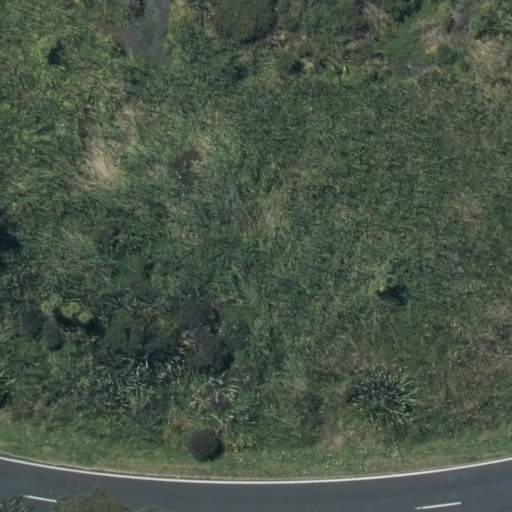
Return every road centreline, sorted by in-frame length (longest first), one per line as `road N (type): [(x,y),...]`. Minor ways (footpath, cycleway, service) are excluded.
road 1 (secondary): [(152,511),(0,486)]
road 2 (secondary): [(511,492),(372,511)]
